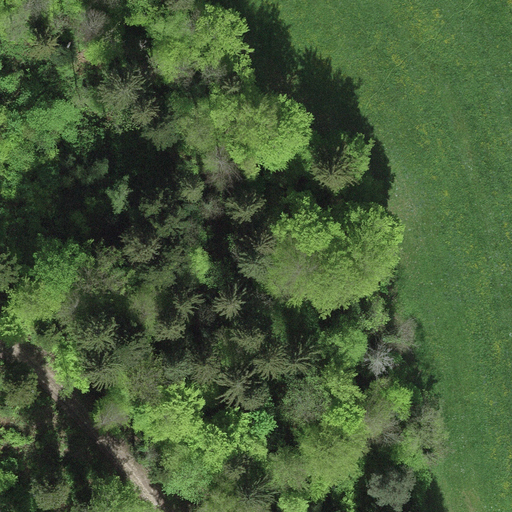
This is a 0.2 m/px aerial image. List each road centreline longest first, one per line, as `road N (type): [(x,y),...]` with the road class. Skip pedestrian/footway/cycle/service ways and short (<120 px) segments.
road 1 (track): [(166,511),(52,380),(0,344)]
road 2 (track): [(0,62),(57,90),(147,161)]
